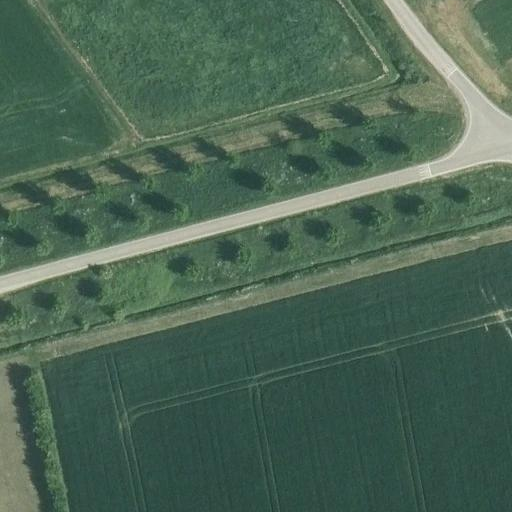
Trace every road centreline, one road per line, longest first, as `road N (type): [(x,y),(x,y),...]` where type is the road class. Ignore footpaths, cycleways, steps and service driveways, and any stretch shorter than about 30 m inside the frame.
road 1 (unclassified): [(0,285),(502,152)]
road 2 (unclassified): [(502,152),(480,109),(396,0)]
